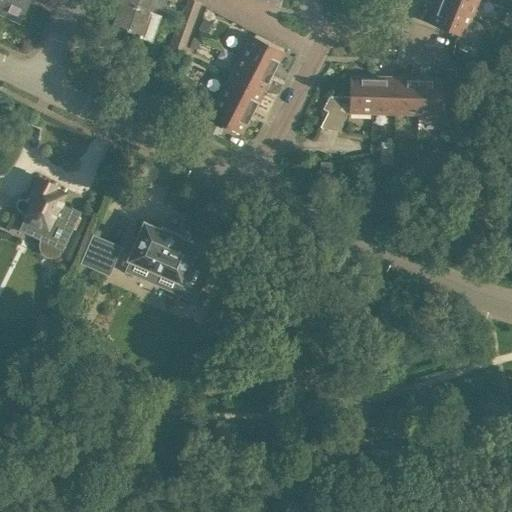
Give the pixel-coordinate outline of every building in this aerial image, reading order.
[(0,0),(0,12),(17,21),(26,0),(0,0)] [(164,0),(122,0),(122,1),(149,11),(159,15),(164,0)] [(191,26),(196,11),(199,3),(200,2),(199,2),(193,0),(187,0),(185,7),(180,22),(191,26)] [(437,0),(437,2),(472,16),(477,0),(437,0)] [(149,11),(122,1),(113,25),(138,34),(138,35),(139,35),(139,36),(151,40),(159,15),(149,11)] [(472,16),(437,2),(428,23),(463,37),(472,16)] [(208,34),(213,23),(203,19),(198,30),(208,34)] [(191,26),(180,22),(174,37),(186,41),(191,26)] [(249,35),(239,55),(272,72),(282,52),(249,35)] [(466,56),(471,45),(462,41),(457,53),(466,56)] [(239,55),(228,76),(261,93),(272,72),(239,55)] [(185,76),(189,64),(180,61),(175,73),(185,76)] [(471,69),(458,69),(457,98),(470,98),(471,69)] [(228,76),(218,97),(251,113),(261,93),(228,76)] [(371,113),(372,76),(349,76),(348,96),(329,96),(322,109),(327,112),(319,127),(339,131),(346,112),(371,113)] [(395,77),(372,76),(371,113),(394,114),(395,77)] [(418,78),(395,77),(394,114),(417,115),(418,78)] [(441,79),(418,78),(417,115),(440,115),(441,79)] [(251,113),(218,97),(207,117),(240,134),(251,113)] [(216,139),(220,131),(209,126),(206,134),(216,139)] [(381,144),(373,144),(372,162),(381,162),(381,144)] [(435,158),(418,157),(418,171),(435,171),(435,158)] [(319,178),(331,178),(331,162),(319,161),(319,178)] [(61,250),(78,214),(59,204),(64,194),(53,189),(55,186),(38,178),(29,198),(28,197),(26,200),(22,199),(21,198),(20,198),(19,199),(18,199),(17,200),(16,200),(16,201),(15,202),(15,203),(15,204),(15,206),(15,207),(16,208),(17,208),(17,209),(18,210),(27,214),(23,222),(45,232),(41,240),(41,242),(41,245),(42,247),(43,249),(45,250),(46,252),(48,253),(51,253),(53,253),(55,253),(57,253),(59,251),(61,250)] [(174,292),(193,300),(211,260),(192,252),(194,248),(195,246),(193,245),(178,239),(179,236),(177,235),(177,236),(163,230),(163,229),(161,228),(160,231),(145,225),(145,224),(143,223),(143,225),(143,226),(129,257),(128,259),(178,281),(174,292)] [(118,248),(92,237),(82,263),(108,274),(118,248)]
